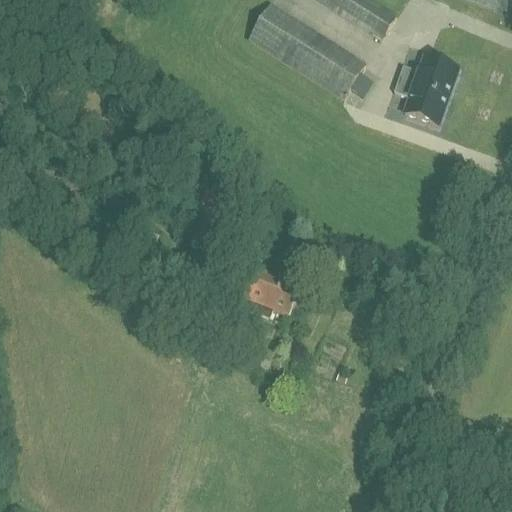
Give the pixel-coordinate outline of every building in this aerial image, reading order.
[(315,0),(383,42),(397,19),(367,0),(315,0)] [(251,42),(345,102),(367,68),(272,8),(251,42)] [(447,26),(444,39),(478,49),(482,36),(447,26)] [(404,70),(399,83),(448,101),(458,73),(425,61),(419,76),(404,70)] [(448,101),(399,83),(394,96),(410,102),(405,117),(438,129),(448,101)] [(203,213),(189,249),(213,258),(227,223),(203,213)] [(239,297),(259,305),(255,315),(270,321),(274,311),(289,317),(300,290),(250,270),(239,297)]
